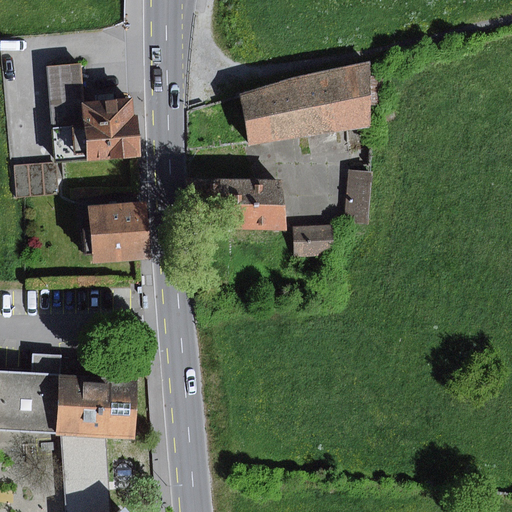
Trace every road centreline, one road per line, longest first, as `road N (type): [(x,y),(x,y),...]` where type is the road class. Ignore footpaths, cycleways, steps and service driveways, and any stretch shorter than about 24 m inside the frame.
road 1 (primary): [(164,0),(192,511)]
road 2 (track): [(164,95),(511,17)]
